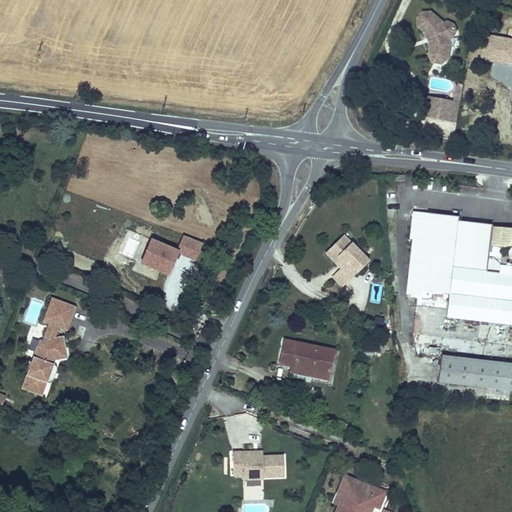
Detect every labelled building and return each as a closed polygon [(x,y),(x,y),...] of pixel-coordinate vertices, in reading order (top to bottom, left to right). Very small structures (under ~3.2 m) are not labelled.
[(448,59),(451,45),(449,39),(443,24),(442,22),(431,12),(423,13),(418,19),(419,27),(426,33),(428,38),(430,37),(432,41),(429,42),(431,47),(429,56),(434,63),(442,64),(448,59)] [(454,38),(457,31),(454,25),(448,22),(443,24),(449,39),(454,38)] [(511,37),(487,34),(482,59),(511,63),(511,37)] [(431,118),(435,98),(425,96),(421,116),(431,118)] [(457,123),(460,102),(435,98),(431,118),(457,123)] [(511,274),(500,273),(500,270),(511,272),(511,266),(511,260),(506,255),(502,254),(503,247),(490,245),(489,245),(491,225),(456,221),(457,217),(434,214),(427,214),(428,211),(413,209),(410,237),(413,237),(406,293),(411,293),(411,297),(417,298),(413,334),(416,355),(441,358),(438,382),(511,391),(511,274)] [(511,243),(511,228),(492,226),(490,245),(503,247),(509,248),(510,244),(511,243)] [(183,235),(178,248),(152,237),(141,262),(169,274),(179,252),(194,259),(201,243),(185,236),(183,235)] [(342,287),(368,261),(343,235),(330,248),(342,261),(344,259),(347,262),(340,268),(332,276),(342,287)] [(342,261),(330,248),(325,253),(340,268),(347,262),(344,259),(342,261)] [(152,284),(143,281),(140,288),(149,291),(152,284)] [(55,360),(53,349),(62,348),(61,337),(53,338),(58,327),(66,330),(75,307),(52,299),(43,321),(49,324),(43,340),(44,345),(37,346),(31,363),(28,362),(26,369),(28,370),(21,388),(41,396),(46,383),(49,376),(46,375),(47,370),(50,371),(53,365),(55,360)] [(34,337),(44,337),(44,328),(34,328),(34,337)] [(106,340),(106,331),(84,330),(84,339),(106,340)] [(64,348),(63,337),(61,337),(62,348),(53,349),(55,360),(66,358),(64,348)] [(328,379),(333,350),(284,340),(279,363),(292,366),(292,367),(317,372),(316,377),(328,379)] [(383,353),(384,346),(371,345),(371,344),(362,343),(361,351),(383,353)] [(316,377),(317,372),(292,367),(291,372),(316,377)] [(343,437),(347,424),(343,423),(339,435),(343,437)] [(284,476),(283,456),(263,457),(262,454),(243,455),(243,453),(232,453),(233,475),(243,475),(243,479),(263,478),(263,477),(284,476)] [(354,499),(361,482),(344,475),(338,493),(343,495),(343,494),(354,499)] [(371,511),(374,507),(379,509),(386,492),(361,482),(354,499),(343,494),(343,495),(338,505),(335,511),(371,511)] [(338,505),(343,495),(338,493),(333,503),(338,505)]
